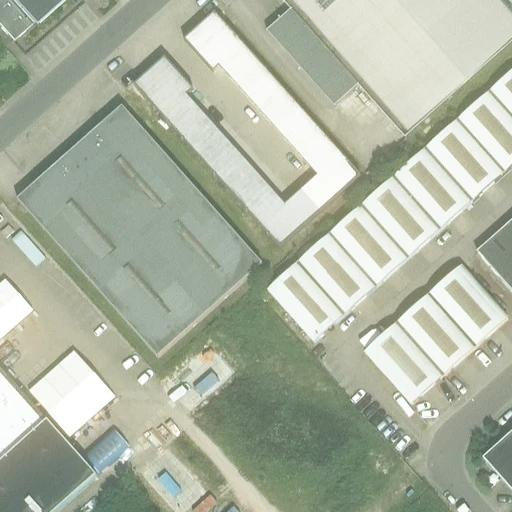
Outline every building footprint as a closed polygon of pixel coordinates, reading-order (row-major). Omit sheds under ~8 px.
[(0,0),(0,30),(13,44),(34,25),(61,0),(0,0)] [(511,43),(511,7),(505,0),(280,0),(292,13),(269,34),(334,108),(358,87),(404,139),(511,43)] [(215,15),(185,42),(188,46),(213,74),(220,68),(318,179),(301,194),(320,215),(362,177),(219,19),(215,15)] [(134,87),(136,89),(280,251),(320,215),(301,194),(286,207),(188,97),(194,92),(168,62),(165,59),(141,81),(134,87)] [(511,73),(490,93),(511,118),(511,73)] [(511,118),(490,93),(458,122),(505,175),(511,168),(511,118)] [(121,109),(68,156),(210,313),(261,267),(121,109)] [(505,175),(458,122),(426,150),(473,203),(505,175)] [(426,150),(394,179),(441,231),(473,203),(426,150)] [(210,313),(68,156),(16,202),(156,360),(210,313)] [(441,231),(394,179),(362,207),(409,260),(441,231)] [(362,207),(330,236),(377,289),(409,260),(362,207)] [(511,222),(476,254),(511,294),(511,222)] [(297,265),(345,317),(377,289),(330,236),(297,265)] [(314,345),(345,317),(297,265),(267,292),(314,345)] [(428,297),(475,350),(508,321),(461,268),(428,297)] [(396,326),(443,379),(475,350),(428,297),(396,326)] [(443,379),(396,326),(364,354),(411,407),(443,379)] [(176,399),(119,450),(124,455),(141,474),(174,511),(363,511),(362,511),(225,356),(176,399)] [(0,511),(59,511),(97,479),(48,424),(0,370),(0,511)] [(511,495),(511,434),(482,461),(511,495)]
